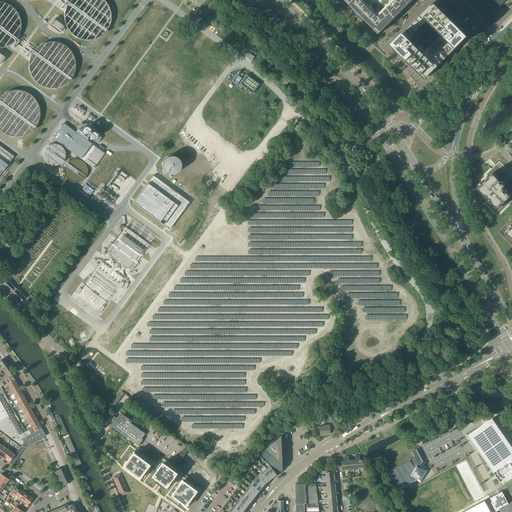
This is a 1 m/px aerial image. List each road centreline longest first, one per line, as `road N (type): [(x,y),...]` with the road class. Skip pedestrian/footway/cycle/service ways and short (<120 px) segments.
road 1 (tertiary): [(289,475),(511,346)]
road 2 (unclassified): [(120,511),(63,366),(0,291)]
road 3 (primary): [(254,0),(355,101),(399,163)]
road 4 (primary): [(399,163),(511,346)]
road 5 (primary): [(391,129),(276,0)]
road 6 (residential): [(77,489),(0,347)]
